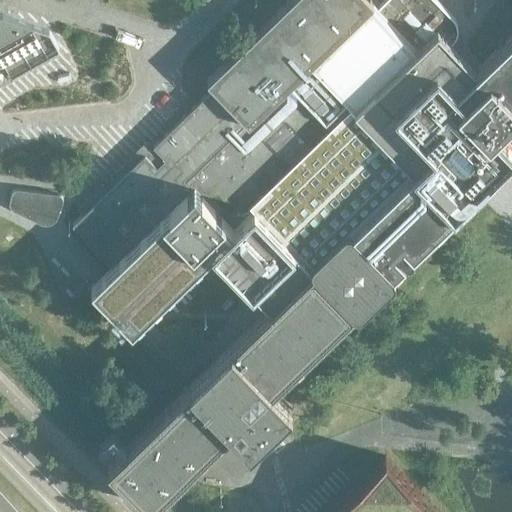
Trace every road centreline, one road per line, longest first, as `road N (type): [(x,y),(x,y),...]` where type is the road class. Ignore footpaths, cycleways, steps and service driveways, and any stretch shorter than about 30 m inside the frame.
road 1 (residential): [(511,408),(425,411),(281,476),(220,466),(211,456),(239,429)]
road 2 (tertiary): [(86,511),(0,423)]
